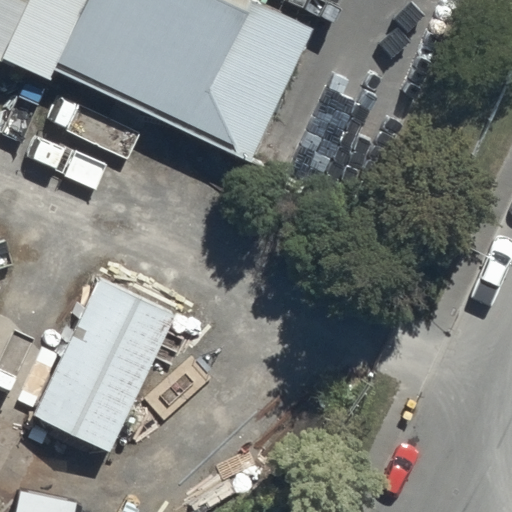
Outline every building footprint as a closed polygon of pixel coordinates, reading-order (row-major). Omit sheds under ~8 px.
[(0,0),(0,38),(268,166),(325,46),(228,0),(0,0)] [(395,0),(387,24),(348,8),(297,137),(335,152),(364,77),(418,99),(457,2),(452,0),(416,0),(414,7),(396,0),(395,0)] [(395,144),(366,130),(333,201),(362,214),(395,144)] [(162,280),(86,242),(22,371),(98,409),(162,280)] [(205,283),(188,312),(238,343),(256,313),(205,283)] [(217,470),(162,506),(165,511),(220,511),(237,501),(217,470)]
